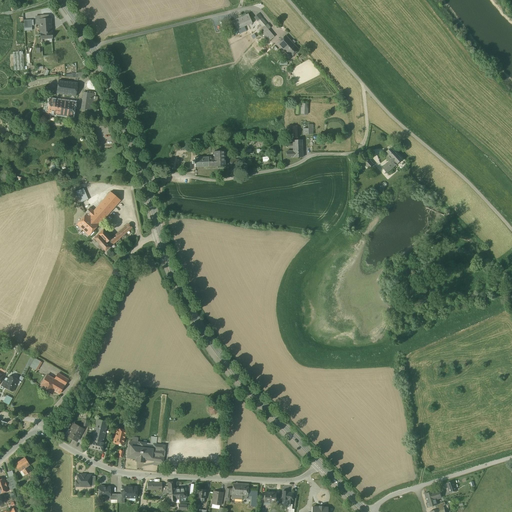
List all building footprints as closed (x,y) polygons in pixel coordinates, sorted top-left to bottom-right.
[(248,14),(229,22),(233,31),(252,23),(248,14)] [(267,24),(258,14),(254,17),(263,28),(267,24)] [(32,19),(24,20),(24,30),(32,30),(32,19)] [(50,19),(40,19),(40,25),(41,39),(51,38),(50,19)] [(263,28),(259,31),(263,34),(268,30),(270,28),(267,24),(263,28)] [(268,30),(263,34),(268,41),(274,37),(268,30)] [(285,36),(277,43),(285,51),(293,44),(285,36)] [(298,50),(293,44),(285,51),(290,57),(298,50)] [(23,51),(13,52),(14,70),(24,70),(23,51)] [(77,83),(58,80),(58,83),(56,93),(56,94),(58,94),(76,96),(77,83)] [(83,92),(81,109),(92,111),(94,94),(83,92)] [(47,114),(61,115),(63,101),(58,100),(54,99),(49,99),(48,103),(47,111),(47,114)] [(75,102),(63,101),(61,115),(73,117),(75,102)] [(302,140),(292,140),(292,144),(293,148),(302,148),(302,140)] [(302,148),(293,148),(293,151),(286,151),(286,157),(293,157),(303,157),(302,156),(302,148)] [(402,160),(391,148),(387,152),(390,155),(387,158),(390,161),(395,167),(402,160)] [(223,151),(214,152),(214,155),(215,166),(224,166),(223,151)] [(213,157),(194,158),(194,161),(192,161),(192,164),(195,164),(195,167),(215,166),(214,155),(213,155),(213,157)] [(374,164),(368,158),(364,163),(369,169),(374,164)] [(390,161),(384,167),(388,172),(395,167),(390,161)] [(83,188),(76,191),(81,203),(88,200),(83,188)] [(86,214),(77,224),(89,236),(121,200),(110,192),(93,211),(90,207),(85,213),(86,214)] [(128,223),(111,238),(115,242),(132,228),(128,223)] [(111,238),(103,229),(94,239),(105,251),(115,242),(111,238)] [(35,358),(29,367),(35,370),(41,362),(35,358)] [(58,374),(55,379),(47,375),(40,386),(52,393),(53,390),(59,394),(68,380),(62,376),(58,374)] [(18,380),(10,376),(8,379),(5,385),(4,385),(3,387),(12,391),(18,380)] [(157,437),(156,444),(161,445),(161,442),(166,395),(162,394),(157,437)] [(12,398),(7,395),(3,402),(9,405),(12,398)] [(216,406),(212,405),(210,407),(209,411),(211,413),(215,414),(217,412),(218,408),(216,406)] [(13,420),(10,418),(9,420),(4,417),(0,423),(8,428),(13,420)] [(108,422),(96,419),(91,440),(89,448),(102,451),(104,443),(103,442),(108,422)] [(83,429),(74,424),(67,436),(77,441),(83,429)] [(126,431),(117,429),(115,438),(114,442),(118,443),(118,442),(123,444),(126,431)] [(146,443),(139,442),(140,442),(130,441),(130,443),(129,443),(127,458),(136,459),(135,461),(145,462),(145,460),(163,462),(165,445),(161,445),(156,444),(157,437),(151,436),(150,443),(146,443)] [(25,457),(15,464),(19,472),(22,470),(25,475),(31,471),(27,466),(29,465),(25,457)] [(86,474),(81,474),(81,475),(77,475),(77,481),(76,481),(76,486),(91,486),(91,485),(91,476),(91,475),(86,475),(86,474)] [(14,476),(9,477),(9,478),(11,486),(12,489),(17,487),(14,476)] [(453,481),(447,483),(450,492),(456,490),(453,481)] [(174,482),(168,482),(169,495),(179,494),(179,498),(186,497),(185,487),(174,488),(174,487),(174,482)] [(248,484),(233,483),(232,489),(232,495),(231,498),(235,499),(235,495),(244,496),(243,498),(244,498),(246,499),(247,498),(247,496),(248,496),(248,484)] [(104,486),(101,486),(100,487),(99,487),(99,496),(110,496),(110,494),(110,487),(105,487),(104,486)] [(136,487),(124,487),(124,491),(121,491),(121,494),(121,499),(120,500),(120,503),(124,503),(124,497),(136,498),(136,487)] [(206,490),(198,489),(197,497),(200,497),(200,502),(204,503),(204,498),(205,498),(206,490)] [(433,491),(425,494),(429,508),(437,505),(436,500),(438,500),(438,499),(442,498),(439,490),(434,492),(433,491)] [(223,492),(214,491),(212,504),(220,505),(223,492)] [(288,491),(283,491),(282,499),(288,499),(287,503),(292,504),(292,499),(293,499),(293,493),(288,493),(288,491)] [(276,493),(265,492),(264,502),(275,502),(276,493)] [(179,494),(169,495),(170,503),(175,502),(175,500),(180,499),(179,498),(179,494)]
